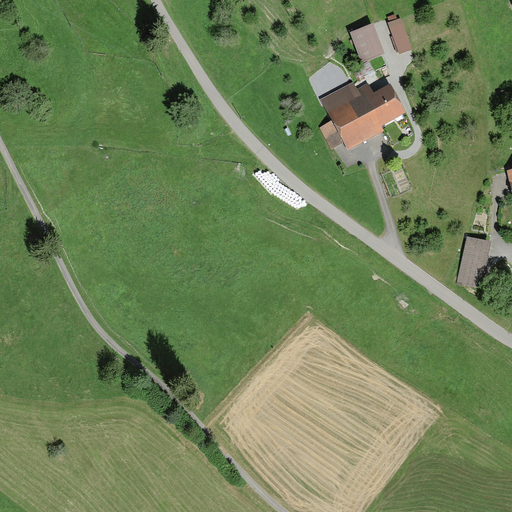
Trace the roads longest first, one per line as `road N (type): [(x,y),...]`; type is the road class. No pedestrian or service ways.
road 1 (residential): [(511,340),(245,139),(157,0)]
road 2 (residential): [(0,143),(103,336),(181,402),(283,511)]
